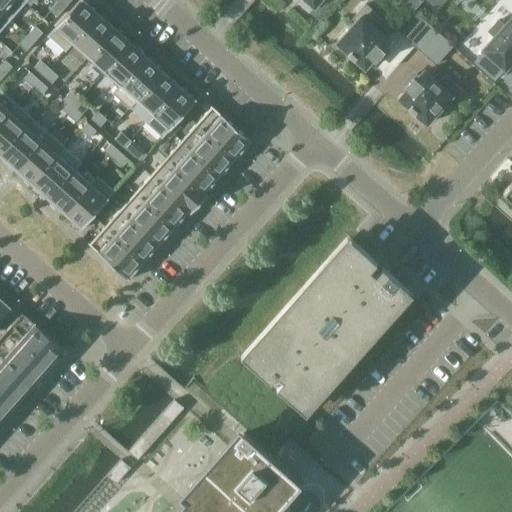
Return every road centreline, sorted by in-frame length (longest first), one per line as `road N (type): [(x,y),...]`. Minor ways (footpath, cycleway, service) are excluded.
road 1 (residential): [(316,139),(129,352)]
road 2 (residential): [(156,0),(316,139)]
road 3 (residential): [(129,352),(0,499)]
road 4 (residential): [(0,237),(129,352)]
road 5 (residential): [(511,123),(418,228)]
road 6 (residential): [(316,139),(418,228)]
road 7 (residential): [(418,228),(511,316)]
